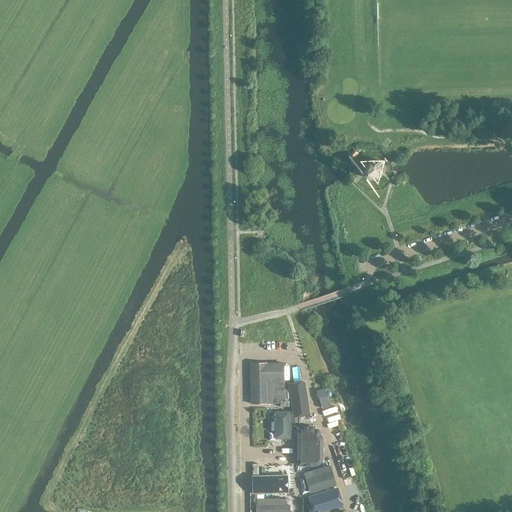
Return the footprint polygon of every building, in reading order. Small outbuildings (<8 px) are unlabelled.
[(352,158),(357,153),(354,149),(349,154),(352,158)] [(383,172),(383,166),(382,165),(378,160),(376,160),(370,160),(369,160),(364,165),(364,166),(364,172),(365,174),(369,178),(370,179),(377,178),(378,178),(382,173),(383,172)] [(282,359),(251,359),(251,399),(266,399),(266,376),(282,376),(282,359)] [(282,376),(266,376),(266,399),(282,399),(282,376)] [(321,407),(330,405),(327,387),(319,388),(321,407)] [(313,412),(309,398),(297,401),(301,415),(313,412)] [(290,409),(275,409),(274,420),(271,420),(271,429),(274,430),(274,438),(290,438),(290,409)] [(307,430),(307,424),(294,424),(295,430),(297,430),(298,465),(319,465),(319,430),(307,430)] [(305,471),(310,491),(337,484),(331,464),(305,471)] [(287,475),(251,475),(251,492),(287,492),(287,475)] [(313,511),(318,511),(344,506),(339,486),(309,494),(313,511)] [(285,497),(255,497),(255,503),(254,503),(253,511),(289,511),(289,504),(285,504),(285,497)]
